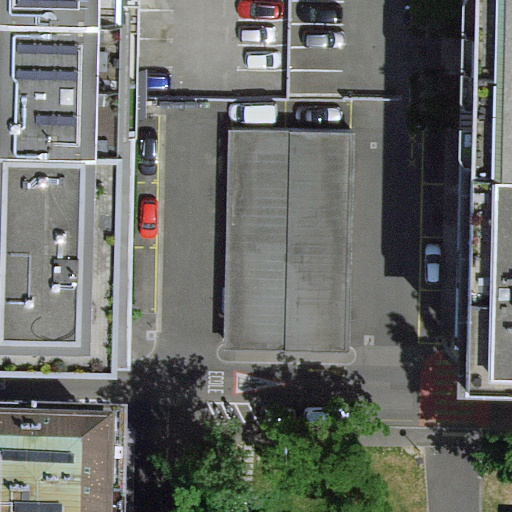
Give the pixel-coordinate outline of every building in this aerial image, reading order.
[(0,0),(0,95),(123,97),(125,0),(0,0)] [(511,0),(478,0),(476,132),(511,133),(511,0)] [(0,95),(0,310),(120,314),(123,97),(0,95)] [(235,129),(230,343),(349,346),(355,131),(235,129)] [(511,133),(476,132),(470,348),(511,348),(511,133)] [(0,511),(121,511),(123,454),(0,450),(0,511)]
